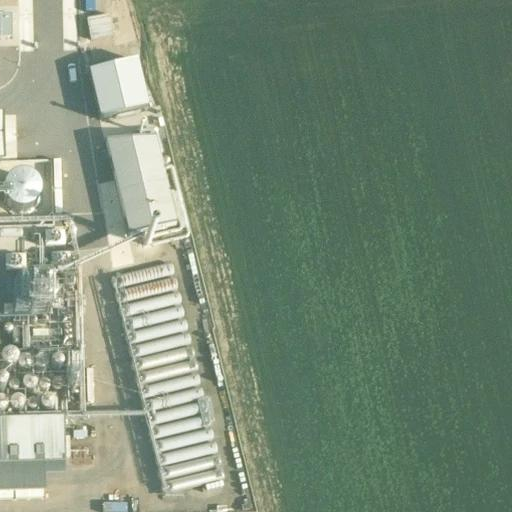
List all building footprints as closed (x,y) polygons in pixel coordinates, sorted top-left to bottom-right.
[(146,109),(135,62),(89,74),(100,120),(146,109)] [(153,140),(104,142),(127,238),(174,227),(153,140)] [(1,164),(0,163),(0,229),(55,228),(53,162),(1,164)] [(76,274),(21,275),(23,356),(79,355),(76,274)] [(23,356),(0,356),(0,422),(61,421),(80,420),(79,355),(23,356)] [(0,422),(0,465),(62,463),(61,421),(0,422)]
